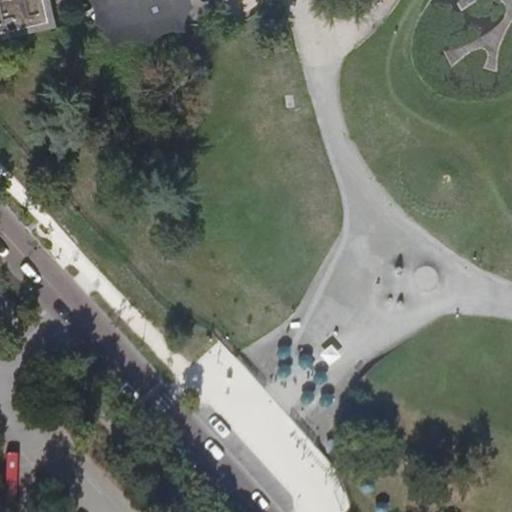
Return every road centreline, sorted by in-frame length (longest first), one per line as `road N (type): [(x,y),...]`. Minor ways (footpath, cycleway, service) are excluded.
road 1 (track): [(319,511),(250,422),(138,330),(0,174)]
road 2 (tertiary): [(0,232),(253,511)]
